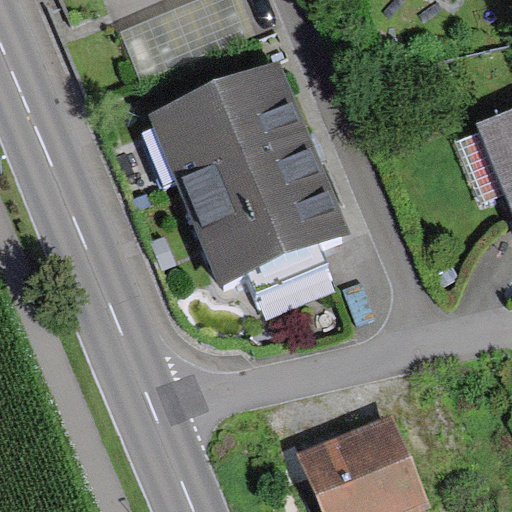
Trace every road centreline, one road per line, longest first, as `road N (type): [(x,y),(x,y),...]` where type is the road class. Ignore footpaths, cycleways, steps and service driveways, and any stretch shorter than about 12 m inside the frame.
road 1 (secondary): [(0,44),(158,396)]
road 2 (residential): [(423,339),(409,278),(297,0)]
road 3 (track): [(0,199),(127,511)]
road 4 (residential): [(423,339),(158,396)]
road 5 (secondary): [(158,396),(203,511)]
